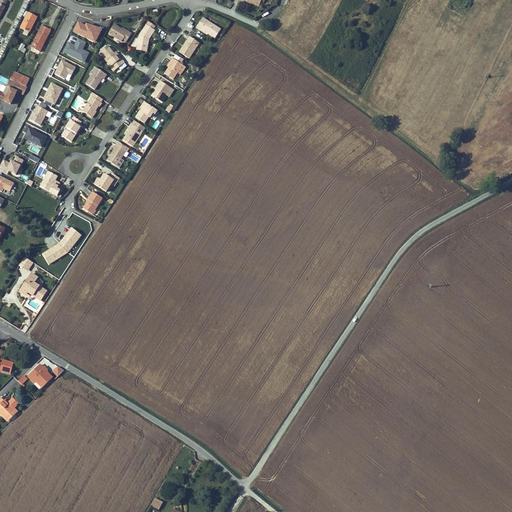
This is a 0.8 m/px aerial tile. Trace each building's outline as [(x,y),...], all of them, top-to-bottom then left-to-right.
[(29,13),(20,28),(29,32),(37,17),(29,13)] [(200,30),(207,34),(214,39),(220,30),(202,18),(195,29),(199,31),(200,30)] [(77,22),(74,28),(78,30),(77,32),(92,40),(93,36),(96,38),(101,29),(86,24),(85,25),(77,22)] [(125,42),(130,34),(127,32),(126,33),(118,28),(113,24),(107,33),(121,42),(122,40),(125,42)] [(146,39),(148,40),(154,31),(145,25),(138,36),(138,39),(136,39),(132,45),(137,46),(144,48),(146,39)] [(42,26),(31,48),(39,52),(50,30),(42,26)] [(189,37),(178,53),(188,59),(198,43),(189,37)] [(85,43),(78,39),(75,45),(69,41),(64,50),(84,61),(89,52),(83,49),(85,43)] [(136,50),(146,52),(148,40),(146,39),(144,48),(137,46),(136,50)] [(18,49),(23,52),(26,46),(21,43),(18,49)] [(114,64),(117,68),(124,63),(120,59),(118,61),(113,54),(107,46),(99,53),(110,67),(114,64)] [(73,75),(77,67),(62,59),(56,72),(65,77),(67,72),(73,75)] [(182,65),(172,59),(169,62),(171,63),(168,68),(164,74),(173,80),(182,65)] [(95,67),(84,83),(95,90),(100,81),(102,82),(107,75),(95,67)] [(20,76),(14,73),(11,80),(17,82),(20,76)] [(20,76),(17,82),(26,87),(29,80),(20,76)] [(17,82),(11,80),(4,93),(0,91),(0,98),(12,104),(18,91),(24,94),(28,87),(26,87),(17,82)] [(170,88),(160,81),(157,85),(159,86),(156,91),(152,97),(161,102),(170,88)] [(45,105),(52,108),(61,89),(50,83),(42,99),(47,101),(45,105)] [(90,117),(94,111),(97,106),(99,107),(101,103),(91,97),(81,111),(90,117)] [(143,107),(141,110),(136,118),(145,123),(149,117),(150,118),(153,113),(155,115),(157,111),(144,102),(142,106),(143,107)] [(48,110),(38,105),(34,112),(33,111),(30,118),(41,123),(48,110)] [(56,110),(54,114),(52,113),(49,122),(54,124),(57,116),(61,118),(63,113),(56,110)] [(73,117),(62,134),(71,140),(80,127),(78,126),(80,122),(73,117)] [(130,124),(128,127),(130,128),(125,136),(122,141),(132,147),(140,135),(136,132),(139,129),(130,124)] [(46,135),(28,126),(23,137),(40,146),(46,135)] [(126,151),(116,145),(114,148),(115,148),(107,160),(116,166),(126,151)] [(132,151),(129,157),(137,162),(140,155),(132,151)] [(11,163),(3,159),(0,165),(0,171),(6,174),(8,171),(16,175),(24,160),(15,155),(11,163)] [(37,163),(39,159),(31,155),(29,159),(37,163)] [(48,172),(39,187),(49,192),(57,177),(48,172)] [(114,180),(117,182),(119,179),(112,174),(110,178),(104,174),(96,186),(106,192),(111,184),(114,180)] [(14,182),(0,175),(0,190),(0,191),(2,187),(9,191),(14,182)] [(88,201),(83,209),(92,215),(102,199),(93,192),(87,200),(88,201)] [(48,265),(65,255),(82,235),(72,227),(57,245),(42,253),(48,265)] [(24,257),(18,266),(28,272),(33,263),(24,257)] [(30,274),(19,291),(26,295),(28,293),(39,301),(45,291),(34,283),(37,278),(30,274)] [(0,371),(10,374),(12,363),(2,360),(1,364),(0,363),(0,355),(2,353),(0,351),(0,371)] [(34,382),(35,381),(36,380),(40,383),(41,382),(44,385),(52,377),(46,371),(47,370),(44,367),(43,368),(41,369),(39,366),(28,376),(34,382)] [(52,372),(57,377),(63,371),(58,366),(52,372)] [(18,381),(21,384),(22,385),(22,384),(27,379),(24,376),(18,381)] [(4,401),(0,404),(0,413),(1,415),(2,414),(9,420),(17,411),(9,403),(8,404),(4,400),(4,401)] [(163,502),(155,498),(151,505),(160,509),(163,502)]
